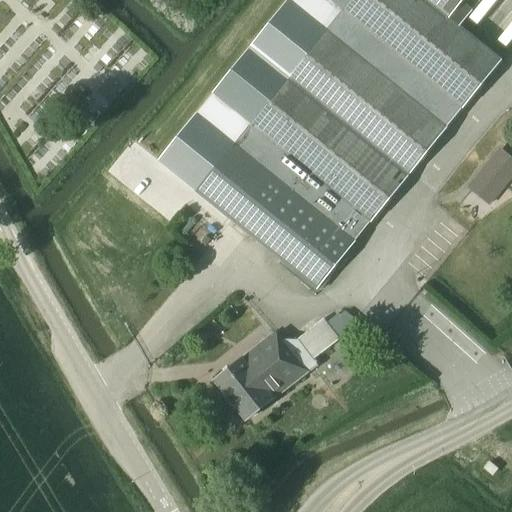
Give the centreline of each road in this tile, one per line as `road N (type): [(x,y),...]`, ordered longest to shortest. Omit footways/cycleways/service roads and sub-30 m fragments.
road 1 (residential): [(161,511),(0,222)]
road 2 (tertiary): [(511,404),(396,460)]
